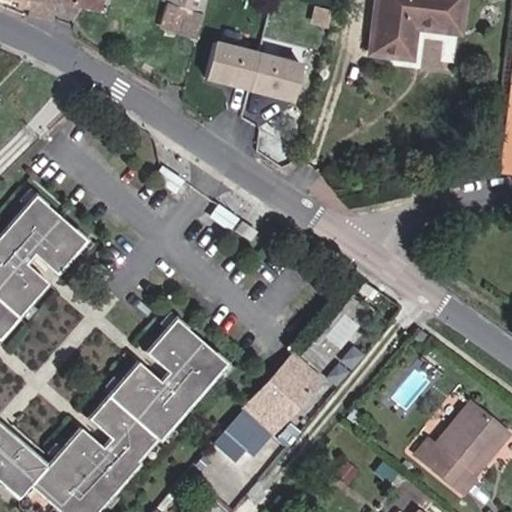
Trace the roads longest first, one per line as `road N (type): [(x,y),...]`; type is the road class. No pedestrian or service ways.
road 1 (tertiary): [(0,27),(72,57),(363,249)]
road 2 (tertiary): [(363,249),(511,356)]
road 3 (residential): [(363,249),(390,220),(511,193)]
